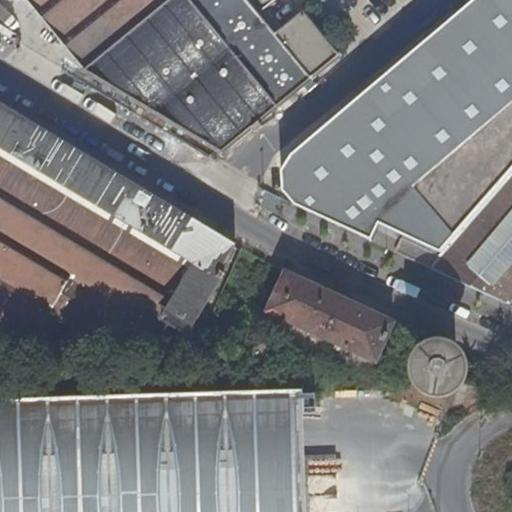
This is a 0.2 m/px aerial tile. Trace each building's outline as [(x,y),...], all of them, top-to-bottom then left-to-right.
[(27,0),(71,53),(127,0),(27,0)] [(127,0),(71,53),(84,71),(217,151),(248,127),(252,132),(260,125),(257,121),(337,55),(300,9),(272,33),(254,10),(245,0),(127,0)] [(265,0),(245,0),(254,10),(265,0)] [(511,0),(475,0),(267,172),(445,254),(511,175),(511,0)] [(0,147),(51,178),(70,146),(0,103),(0,147)] [(51,178),(218,279),(224,268),(220,265),(233,243),(70,146),(51,178)] [(0,264),(51,178),(0,147),(0,264)] [(511,175),(445,254),(443,256),(432,268),(511,305),(511,175)] [(187,335),(218,279),(51,178),(0,264),(0,323),(22,336),(33,342),(46,330),(59,310),(61,312),(64,307),(75,314),(105,331),(119,309),(156,330),(162,320),(187,335)] [(397,252),(432,268),(443,256),(403,238),(397,252)] [(286,274),(267,313),(305,331),(389,369),(407,330),(299,281),(286,274)] [(132,340),(150,340),(156,330),(119,309),(105,331),(100,340),(121,340),(132,340)] [(74,340),(75,351),(95,350),(100,340),(105,331),(75,314),(74,340)] [(22,336),(0,323),(0,336),(16,345),(22,336)] [(0,336),(0,352),(13,352),(16,345),(0,336)] [(16,345),(13,352),(27,352),(33,342),(22,336),(16,345)] [(51,340),(51,351),(75,351),(74,340),(51,340)] [(122,350),(132,350),(132,340),(121,340),(122,350)] [(132,350),(173,348),(172,340),(150,340),(132,340),(132,350)] [(0,511),(303,511),(300,376),(249,377),(250,394),(0,402),(0,511)]
